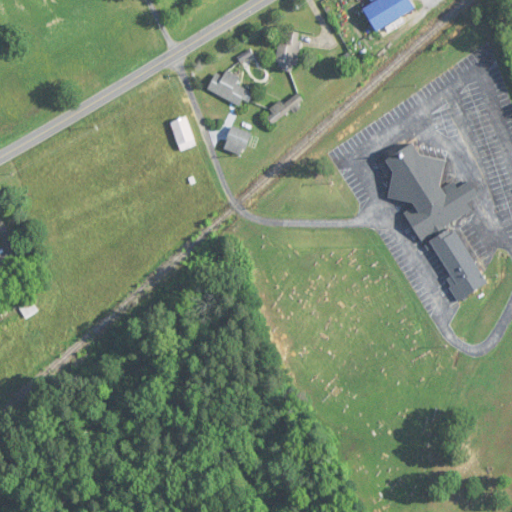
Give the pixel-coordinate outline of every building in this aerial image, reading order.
[(369,0),(371,2),(363,6),(374,30),(415,10),(410,0),(369,0)] [(277,63),(283,64),(282,70),(295,72),(300,33),(289,32),(288,44),(279,43),(277,63)] [(237,85),(240,76),(227,70),(224,77),(215,74),(208,91),(246,108),(253,92),(237,85)] [(266,116),(274,127),(305,101),(296,91),(266,116)] [(196,147),(188,117),(172,121),(180,152),(196,147)] [(241,157),(253,136),(236,125),(223,146),(241,157)] [(446,161),(419,154),(413,143),(380,162),(392,184),(388,197),(413,204),(418,212),(414,228),(421,241),(473,212),(467,203),(479,196),(471,181),(458,188),(455,182),(445,187),(440,186),(446,161)] [(455,227),(431,240),(451,277),(447,279),(458,300),(486,285),(455,227)]
